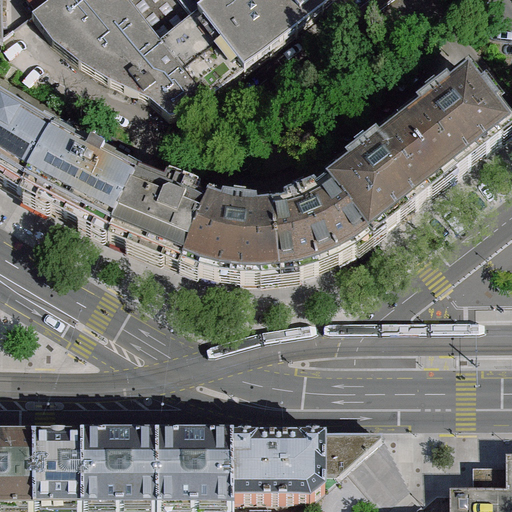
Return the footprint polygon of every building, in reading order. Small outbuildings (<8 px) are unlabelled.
[(59,1),(58,0),(23,0),(36,18),(59,1)] [(162,49),(124,0),(60,0),(59,1),(36,18),(33,21),(55,49),(82,70),(110,87),(151,107),(170,126),(194,120),(259,69),(212,9),(193,24),(162,49)] [(124,0),(162,49),(193,24),(174,0),(124,0)] [(174,0),(193,24),(212,9),(223,0),(174,0)] [(349,0),(223,0),(212,9),(259,69),(349,0)] [(430,111),(399,135),(444,193),(511,140),(511,131),(471,79),(438,105),(435,101),(427,108),(430,111)] [(57,141),(0,106),(0,186),(23,200),(57,141)] [(359,166),(328,191),(374,249),(444,193),(399,135),(367,160),(364,156),(356,162),(359,166)] [(131,180),(57,141),(23,200),(101,241),(110,246),(142,185),(131,180)] [(165,194),(142,185),(110,246),(182,275),(208,211),(197,207),(199,201),(167,189),(165,194)] [(287,211),(271,213),(282,287),(300,285),(323,277),(348,266),(374,249),(328,191),(315,199),(297,207),(294,202),(285,206),(287,211)] [(208,211),(182,275),(207,283),(235,288),(258,289),(282,287),(271,213),(255,215),(246,215),(246,210),(236,208),(235,213),(223,211),(210,205),(208,211)] [(326,444),(233,445),(233,507),(245,507),(312,507),(323,498),(326,495),(326,444)] [(385,445),(326,444),(326,495),(385,445)] [(35,511),(35,446),(0,445),(0,511),(35,511)] [(158,511),(158,445),(83,446),(83,511),(158,511)] [(233,445),(158,445),(158,511),(233,511),(233,507),(233,445)] [(83,511),(83,446),(35,446),(35,511),(83,511)] [(473,497),(452,497),(452,501),(452,511),(511,511),(511,464),(508,464),(507,473),(474,473),(473,497)]
